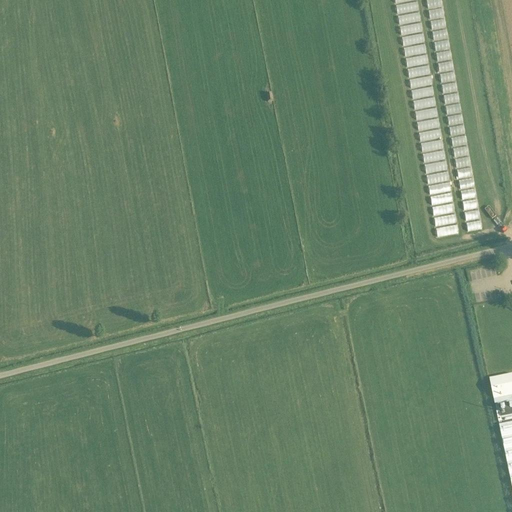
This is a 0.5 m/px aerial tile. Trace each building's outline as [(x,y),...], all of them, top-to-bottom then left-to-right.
[(417,0),(401,0),(404,14),(408,34),(422,32),(417,0)] [(440,0),(426,0),(429,19),(444,17),(442,7),(440,0)] [(444,19),(430,21),(431,29),(445,27),(444,19)] [(447,29),(432,31),(433,40),(447,38),(447,29)] [(410,45),(415,77),(430,74),(424,33),(408,35),(410,45)] [(435,41),(440,83),(455,81),(453,69),(448,39),(435,41)] [(437,237),(459,234),(444,149),(443,149),(441,138),(438,118),(434,96),(433,85),(432,76),(416,78),(440,217),(434,218),(437,237)] [(441,85),(443,93),(458,90),(456,82),(441,85)] [(467,231),(481,229),(469,144),(466,145),(458,92),(444,95),(460,201),(462,201),(463,211),(464,211),(467,231)] [(511,375),(489,380),(495,406),(511,401),(511,375)] [(511,405),(499,408),(501,420),(511,417),(511,405)] [(511,423),(499,426),(511,486),(511,423)]
